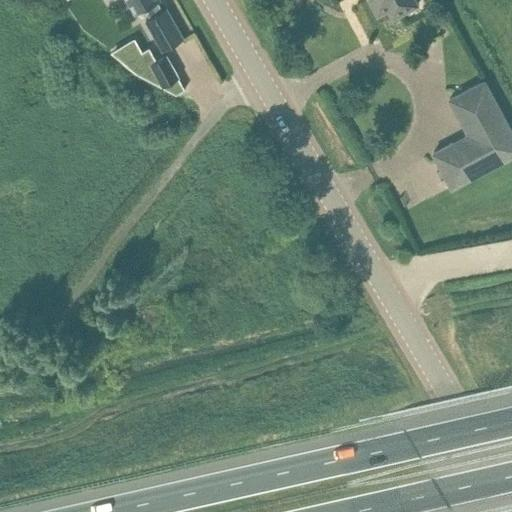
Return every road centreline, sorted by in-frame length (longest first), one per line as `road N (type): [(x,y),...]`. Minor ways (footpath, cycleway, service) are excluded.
road 1 (tertiary): [(511,509),(210,0)]
road 2 (motorway): [(511,421),(115,511)]
road 3 (motorway): [(354,511),(511,476)]
